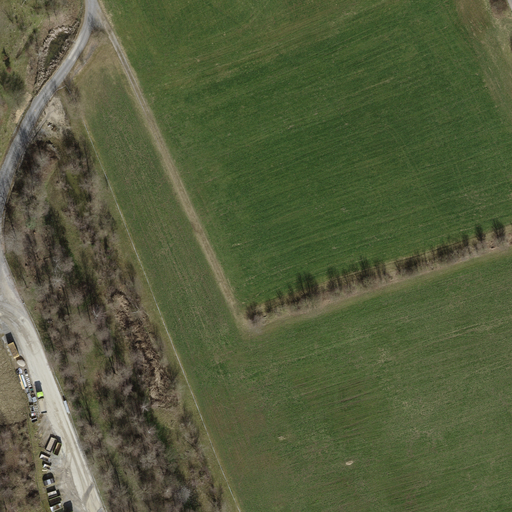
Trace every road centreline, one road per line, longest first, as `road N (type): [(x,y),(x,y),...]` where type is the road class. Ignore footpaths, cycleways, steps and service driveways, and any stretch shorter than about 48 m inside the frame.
road 1 (track): [(250,316),(95,17)]
road 2 (unknown): [(511,238),(250,316)]
road 3 (track): [(98,511),(0,264)]
road 4 (track): [(0,200),(25,124),(95,17),(88,0)]
